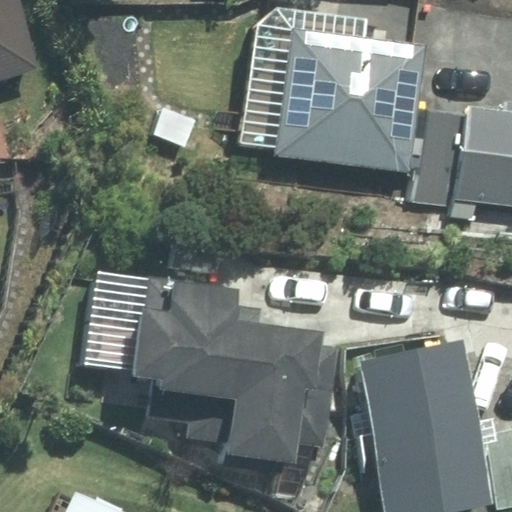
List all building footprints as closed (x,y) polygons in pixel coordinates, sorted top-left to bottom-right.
[(0,86),(22,80),(0,10),(0,86)] [(406,49),(269,39),(260,168),(397,178),(406,49)] [(511,125),(410,119),(404,204),(511,210),(511,125)] [(203,295),(114,292),(110,405),(208,409),(206,476),(270,479),(273,406),(290,407),(293,348),(201,345),(203,295)] [(473,511),(433,356),(330,383),(364,511),(473,511)] [(511,511),(511,432),(480,438),(492,511),(511,511)]
